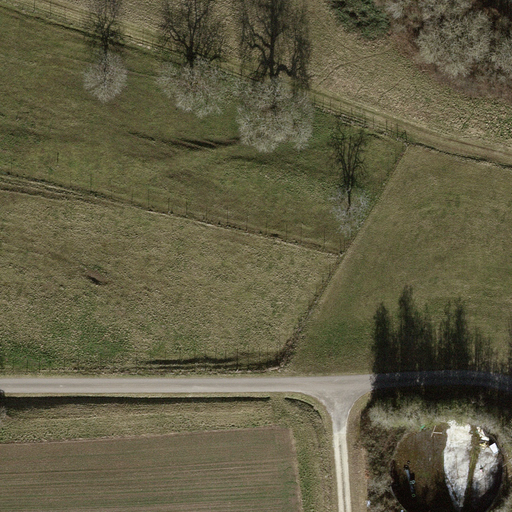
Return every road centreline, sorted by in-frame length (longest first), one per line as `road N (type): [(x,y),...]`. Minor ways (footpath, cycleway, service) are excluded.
road 1 (track): [(511,384),(470,376),(0,385)]
road 2 (track): [(37,0),(511,152)]
road 3 (track): [(339,383),(347,511)]
